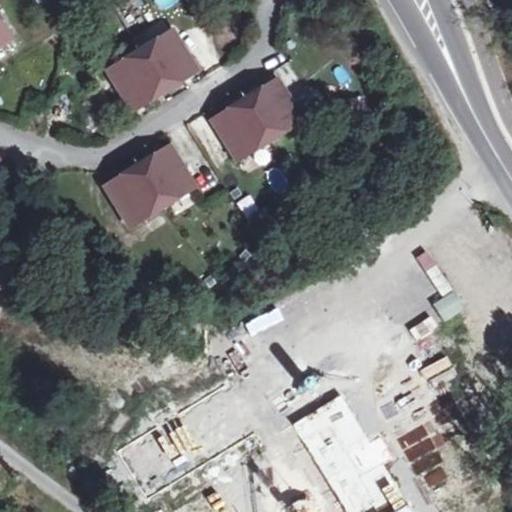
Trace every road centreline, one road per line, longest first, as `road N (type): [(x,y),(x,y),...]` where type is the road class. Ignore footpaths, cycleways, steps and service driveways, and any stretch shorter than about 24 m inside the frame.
road 1 (residential): [(0,133),(31,152),(94,161),(259,64),(269,0)]
road 2 (tertiary): [(401,0),(460,109),(511,182)]
road 3 (tertiary): [(511,167),(441,0)]
road 4 (track): [(31,152),(0,272)]
